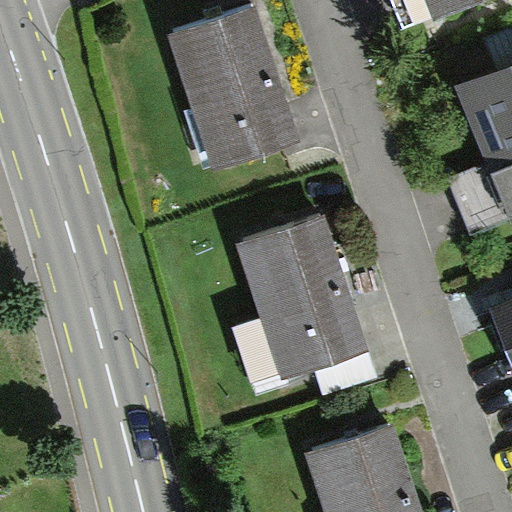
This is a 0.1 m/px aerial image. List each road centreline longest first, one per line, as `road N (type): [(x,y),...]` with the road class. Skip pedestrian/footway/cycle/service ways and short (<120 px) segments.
road 1 (residential): [(319,0),(490,511)]
road 2 (tertiary): [(4,24),(140,511)]
